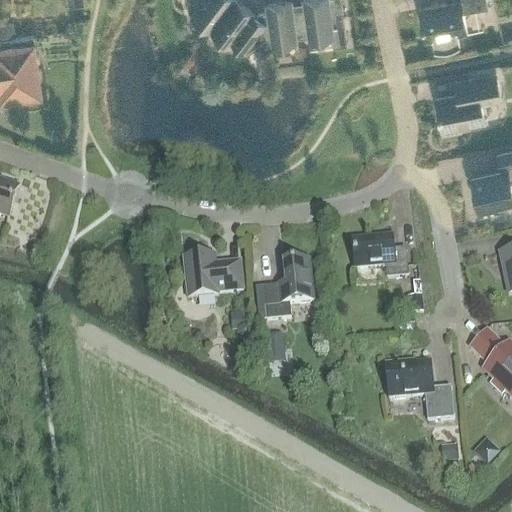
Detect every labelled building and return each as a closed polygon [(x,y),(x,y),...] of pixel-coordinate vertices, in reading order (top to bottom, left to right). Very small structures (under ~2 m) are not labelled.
[(189,0),(191,8),(194,10),(190,15),(210,30),(233,0),(189,0)] [(254,13),(237,0),(233,0),(210,30),(230,45),(232,43),(244,52),(253,41),(270,38),(267,12),(255,14),(254,13)] [(333,47),(347,45),(340,0),(302,0),(303,2),(308,37),(308,40),(331,36),(333,47)] [(488,8),(486,0),(453,0),(454,2),(419,9),(425,40),(432,39),(434,49),(433,51),(436,51),(441,52),(446,51),(450,51),(457,47),(460,45),(459,44),(457,34),(466,32),(462,13),(488,8)] [(308,37),(303,2),(291,4),(291,1),(266,4),(267,12),(270,38),(271,44),(296,41),(296,38),(308,37)] [(0,35),(15,34),(13,21),(0,22),(0,35)] [(0,91),(1,101),(38,96),(35,77),(32,77),(28,49),(31,49),(31,47),(18,49),(15,47),(6,49),(4,51),(3,51),(4,57),(0,57),(0,91)] [(481,104),(501,100),(496,73),(453,81),(456,95),(436,99),(443,136),(461,133),(459,126),(484,122),(481,104)] [(471,179),(479,217),(498,213),(496,206),(511,202),(511,189),(510,182),(511,181),(511,149),(497,153),(501,169),(502,172),(471,179)] [(0,215),(8,218),(17,190),(0,184),(0,215)] [(404,251),(393,252),(392,237),(351,241),(354,270),(386,267),(387,279),(406,277),(404,251)] [(508,296),(511,295),(511,251),(499,255),(508,296)] [(218,295),(243,293),(240,263),(215,266),(214,257),(183,260),(187,300),(218,297),(218,295)] [(258,323),(291,320),(289,305),(313,303),(309,262),(283,265),(285,287),(255,290),(258,323)] [(408,315),(422,314),(424,314),(422,296),(413,297),(407,297),(408,315)] [(230,315),(231,332),(248,331),(247,314),(230,315)] [(511,347),(509,345),(504,349),(487,332),(470,350),(487,367),(483,372),(494,383),(490,386),(501,397),(505,393),(511,400),(511,347)] [(283,352),(282,336),(266,338),(267,354),(283,352)] [(454,421),(453,417),(450,389),(432,391),(430,365),(404,367),(404,364),(385,366),(388,401),(424,398),(427,423),(454,421)] [(486,440),(473,454),(487,467),(500,453),(486,440)] [(458,462),(457,446),(440,448),(442,464),(458,462)]
